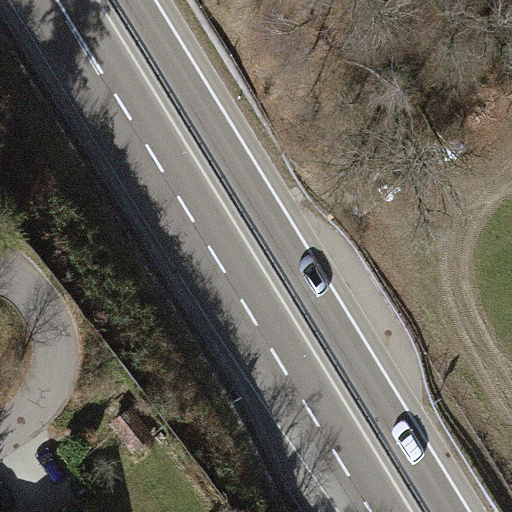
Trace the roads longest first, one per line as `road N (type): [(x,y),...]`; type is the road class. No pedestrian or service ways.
road 1 (trunk): [(74,0),(392,511)]
road 2 (trunk): [(454,511),(139,0)]
road 3 (residential): [(0,436),(42,402),(60,352),(40,300),(0,276)]
